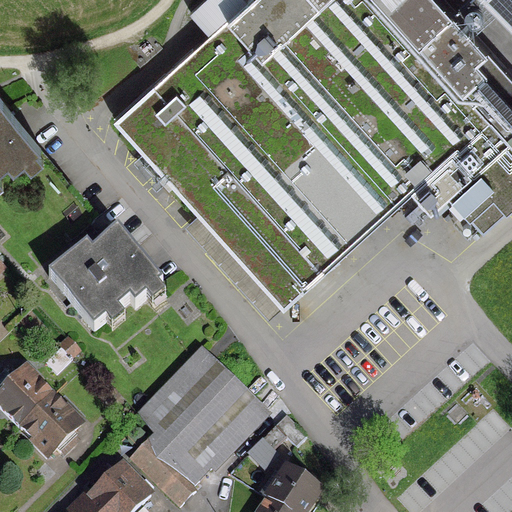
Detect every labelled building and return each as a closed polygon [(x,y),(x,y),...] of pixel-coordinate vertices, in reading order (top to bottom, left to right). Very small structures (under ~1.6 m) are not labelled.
[(244,0),(113,119),(281,306),(410,191),(429,211),(469,175),(490,198),(467,219),(481,235),(511,206),(511,144),(380,0),(244,0)] [(511,41),(511,0),(455,0),(505,49),(511,41)] [(0,169),(6,165),(11,171),(39,149),(0,100),(0,169)] [(133,311),(161,288),(116,232),(90,253),(85,247),(46,278),(92,333),(127,304),(133,311)] [(66,340),(57,348),(70,361),(78,353),(66,340)] [(153,438),(146,444),(191,490),(265,413),(200,350),(136,416),(153,438)] [(0,411),(18,431),(50,399),(23,371),(15,379),(11,375),(0,386),(0,411)] [(46,458),(54,451),(58,455),(74,438),(70,435),(78,427),(50,399),(18,431),(46,458)] [(305,439),(284,418),(259,443),(270,453),(284,439),(294,449),(305,439)] [(194,493),(191,490),(146,444),(129,461),(177,509),(194,493)] [(120,468),(112,476),(108,472),(91,489),(95,493),(88,500),(86,497),(70,511),(132,511),(148,497),(120,468)] [(260,497),(267,501),(266,502),(282,511),(306,511),(319,493),(286,471),(273,490),(267,486),(260,497)] [(282,511),(266,502),(259,511),(282,511)]
